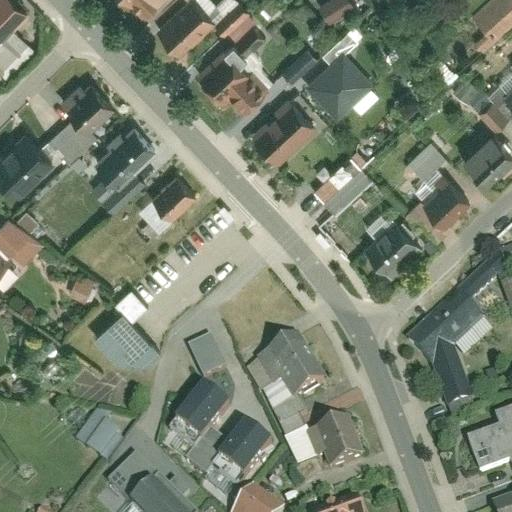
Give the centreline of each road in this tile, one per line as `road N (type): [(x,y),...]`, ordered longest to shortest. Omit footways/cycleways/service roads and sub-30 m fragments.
road 1 (residential): [(91,28),(241,185),(368,335)]
road 2 (residential): [(511,199),(368,335)]
road 3 (residential): [(368,335),(436,511)]
road 4 (residential): [(91,28),(0,118)]
